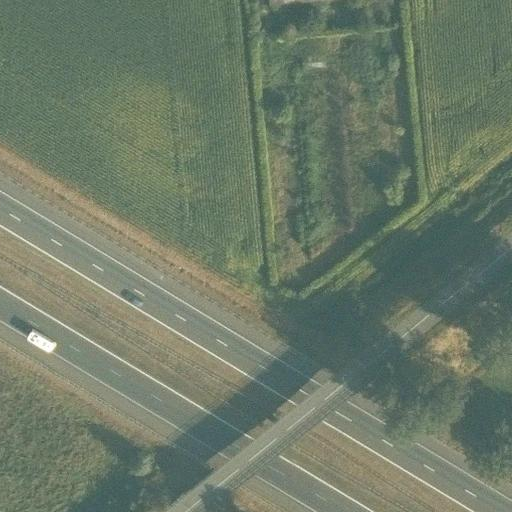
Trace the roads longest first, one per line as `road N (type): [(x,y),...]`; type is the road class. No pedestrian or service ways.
road 1 (motorway): [(509,511),(0,201)]
road 2 (unclassified): [(195,505),(511,245)]
road 3 (motorway): [(0,308),(337,511)]
